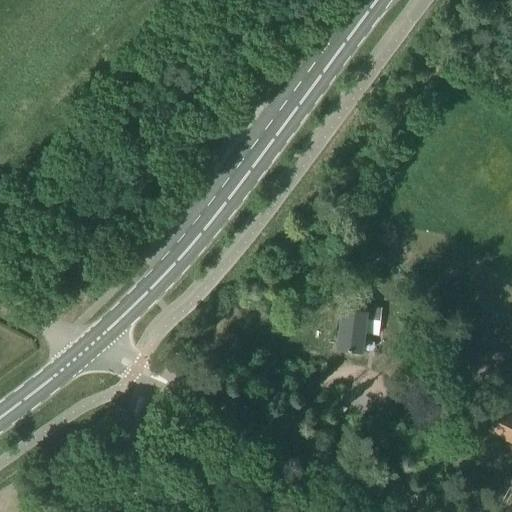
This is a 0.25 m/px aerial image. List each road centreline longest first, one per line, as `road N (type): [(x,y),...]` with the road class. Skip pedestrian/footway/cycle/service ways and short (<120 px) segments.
road 1 (primary): [(93,345),(188,250),(377,0)]
road 2 (unclassified): [(434,511),(93,345)]
road 3 (track): [(131,511),(168,381)]
